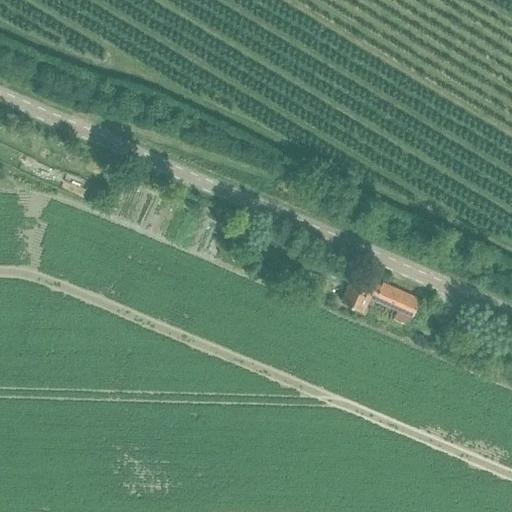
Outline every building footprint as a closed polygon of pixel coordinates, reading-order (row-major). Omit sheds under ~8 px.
[(57,168),(62,154),(51,150),(46,163),(57,168)] [(96,186),(93,193),(101,197),(104,190),(96,186)] [(92,195),(89,203),(97,206),(100,199),(92,195)] [(312,263),(308,272),(335,285),(341,272),(314,259),(312,263)] [(372,300),(415,318),(422,300),(385,284),(384,288),(356,276),(344,304),(366,313),(372,300)] [(449,337),(456,340),(463,327),(455,324),(449,337)] [(511,341),(504,338),(498,350),(511,356),(511,341)]
